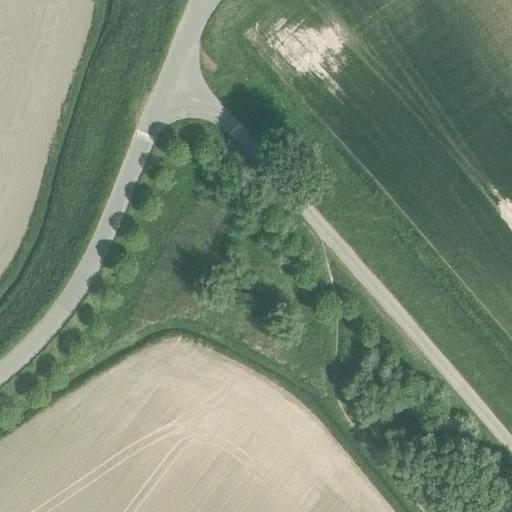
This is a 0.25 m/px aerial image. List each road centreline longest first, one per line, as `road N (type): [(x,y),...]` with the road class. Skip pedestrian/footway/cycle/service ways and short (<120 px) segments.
road 1 (unclassified): [(511,448),(228,122),(169,78)]
road 2 (unclassified): [(0,371),(78,284),(169,78)]
